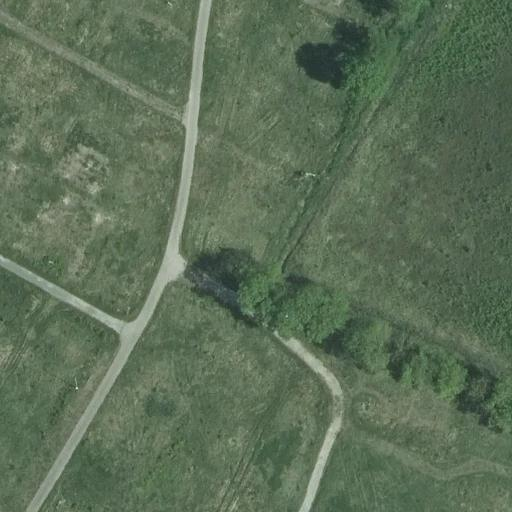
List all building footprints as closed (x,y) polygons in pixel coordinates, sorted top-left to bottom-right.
[(119,10),(123,0),(104,0),(104,2),(119,10)] [(172,0),(198,15),(206,1),(204,0),(172,0)] [(364,69),(379,31),(363,24),(348,63),(364,69)] [(245,27),(237,38),(272,61),(280,50),(245,27)] [(133,33),(126,48),(170,66),(176,51),(133,33)] [(31,66),(44,71),(48,58),(35,53),(31,66)] [(272,99),(284,68),(270,62),(258,94),(272,99)] [(302,87),(311,72),(297,64),(276,99),(300,114),(313,93),(302,87)] [(239,79),(226,98),(237,105),(250,86),(239,79)] [(36,103),(43,90),(30,84),(23,96),(36,103)] [(0,95),(0,115),(30,130),(38,114),(0,95)] [(160,103),(153,118),(168,125),(175,110),(160,103)] [(113,143),(126,148),(138,120),(99,104),(93,119),(83,114),(72,140),(79,143),(74,153),(104,166),(113,143)] [(319,105),(309,139),(336,147),(342,127),(331,123),(334,109),(319,105)] [(182,153),(188,141),(153,125),(147,138),(182,153)] [(34,147),(13,188),(26,194),(47,154),(34,147)] [(150,147),(143,163),(163,173),(171,157),(150,147)] [(263,148),(242,184),(289,211),(302,188),(286,178),(293,165),(263,148)] [(3,158),(0,164),(0,175),(13,181),(20,164),(3,158)] [(56,160),(37,204),(51,210),(69,166),(56,160)] [(73,169),(58,206),(77,214),(93,177),(73,169)] [(128,185),(156,201),(165,184),(137,169),(128,185)] [(101,182),(80,223),(94,231),(115,189),(101,182)] [(229,199),(225,215),(268,225),(272,209),(229,199)] [(136,209),(114,253),(129,261),(151,217),(136,209)] [(59,244),(64,233),(52,227),(47,238),(59,244)] [(252,248),(258,235),(246,229),(240,243),(252,248)] [(95,236),(88,250),(103,257),(110,243),(95,236)] [(0,281),(0,298),(32,318),(40,305),(0,281)] [(171,317),(164,331),(207,352),(214,337),(171,317)] [(0,342),(7,345),(13,333),(0,326),(0,342)] [(55,334),(48,345),(81,365),(88,354),(55,334)] [(259,359),(270,350),(261,339),(250,349),(259,359)] [(157,351),(149,365),(190,387),(198,373),(157,351)] [(250,360),(244,372),(260,380),(266,368),(250,360)] [(201,394),(209,377),(199,373),(191,389),(201,394)] [(156,376),(153,392),(171,395),(174,380),(156,376)] [(214,403),(254,421),(261,407),(220,389),(214,403)] [(116,403),(175,436),(184,419),(138,392),(135,396),(124,390),(116,403)] [(506,434),(511,411),(511,397),(497,393),(487,428),(506,434)] [(46,435),(53,424),(16,399),(9,410),(46,435)] [(301,425),(307,412),(294,407),(288,420),(301,425)] [(313,414),(310,429),(322,431),(324,416),(313,414)] [(130,436),(150,444),(157,428),(136,420),(130,436)] [(199,424),(193,440),(203,444),(209,428),(199,424)] [(287,473),(309,479),(319,437),(282,428),(279,444),(303,449),(299,463),(289,461),(287,473)] [(239,457),(242,439),(209,433),(206,451),(239,457)] [(0,451),(21,462),(27,449),(0,435),(0,451)] [(98,449),(139,471),(146,458),(105,435),(98,449)] [(352,458),(368,466),(375,451),(359,443),(352,458)] [(187,447),(183,456),(214,470),(218,462),(187,447)] [(148,459),(140,472),(151,479),(159,465),(148,459)] [(410,477),(416,465),(403,459),(397,471),(410,477)] [(95,460),(87,475),(114,490),(122,475),(95,460)] [(181,460),(174,475),(215,496),(223,481),(181,460)] [(393,475),(389,486),(404,492),(409,481),(393,475)] [(485,489),(511,500),(511,485),(490,476),(485,489)] [(452,511),(464,511),(479,482),(467,477),(450,511),(452,511)] [(127,478),(118,491),(138,505),(147,492),(127,478)] [(199,511),(205,511),(212,500),(175,480),(167,494),(199,511)] [(335,510),(339,511),(390,511),(395,499),(346,480),(335,510)] [(162,511),(165,511),(173,503),(163,495),(154,505),(162,511)] [(413,511),(414,509),(400,503),(396,511),(413,511)]
